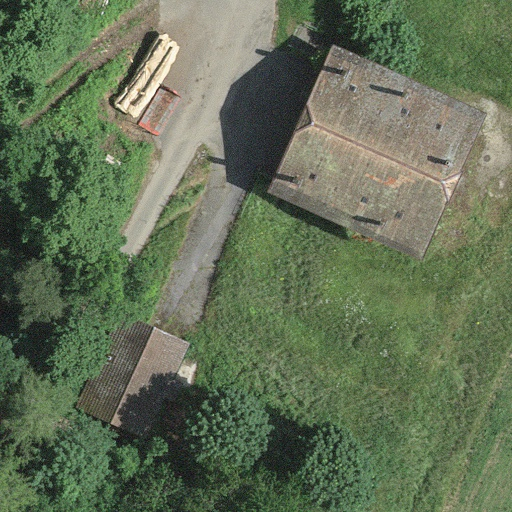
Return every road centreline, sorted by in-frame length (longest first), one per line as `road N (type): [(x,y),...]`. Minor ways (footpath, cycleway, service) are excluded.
road 1 (track): [(243,16),(197,126),(0,507)]
road 2 (residential): [(511,180),(457,278),(407,403)]
